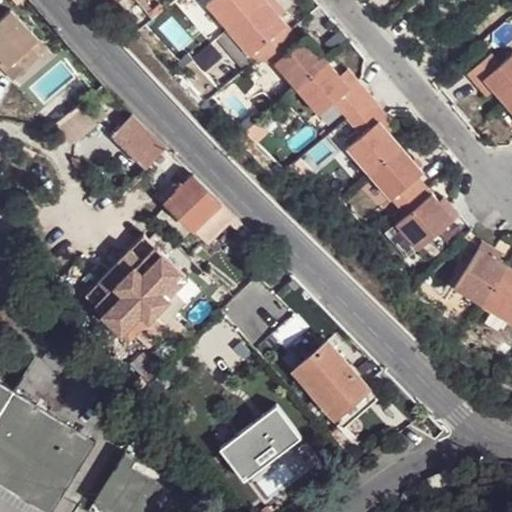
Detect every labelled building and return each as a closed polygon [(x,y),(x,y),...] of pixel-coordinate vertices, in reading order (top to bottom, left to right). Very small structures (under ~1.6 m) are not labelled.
[(228,32),(265,0),(215,0),(207,8),(228,32)] [(249,58),(285,27),(279,20),(273,13),(278,8),(271,0),(265,0),(228,32),(249,58)] [(273,13),(279,20),(285,15),(278,8),(273,13)] [(10,11),(0,19),(0,59),(8,68),(4,72),(13,82),(47,51),(10,11)] [(267,53),(290,32),(285,27),(249,58),(254,63),(267,53)] [(298,89),(328,64),(305,37),(298,42),(290,32),(267,53),(298,89)] [(218,60),(208,48),(193,61),(203,73),(218,60)] [(497,92),(508,105),(511,101),(511,57),(503,65),(494,54),(469,76),(478,87),(486,80),(497,92)] [(8,68),(0,59),(0,67),(4,72),(8,68)] [(369,93),(360,83),(350,90),(340,78),(328,64),(298,89),(320,114),(322,113),(335,101),(345,113),(369,93)] [(350,90),(360,83),(349,70),(340,78),(350,90)] [(486,80),(478,87),(488,99),(497,92),(486,80)] [(351,119),(374,99),(369,93),(345,113),(351,119)] [(88,107),(84,103),(58,126),(73,143),(109,112),(98,98),(88,107)] [(379,105),(374,99),(351,119),(356,125),(379,105)] [(335,101),(322,113),(332,125),(345,113),(335,101)] [(370,175),(402,147),(390,134),(380,123),(388,116),(379,105),(356,125),(363,134),(347,148),(370,175)] [(170,149),(137,116),(117,135),(151,168),(170,149)] [(380,123),(390,134),(398,128),(388,116),(380,123)] [(402,212),(430,189),(418,177),(423,172),(402,147),(370,175),(402,212)] [(222,201),(194,172),(165,200),(205,241),(234,213),(222,201)] [(407,218),(433,194),(430,189),(402,212),(407,218)] [(461,216),(451,204),(446,209),(441,203),(433,194),(407,218),(398,225),(420,251),(461,216)] [(446,209),(451,204),(446,198),(441,203),(446,209)] [(155,243),(144,233),(86,292),(97,303),(155,243)] [(497,249),(482,241),(455,289),(484,306),(507,265),(500,260),(493,256),(497,249)] [(189,276),(155,243),(97,303),(131,336),(154,312),(176,290),(189,276)] [(493,256),(500,260),(504,253),(497,249),(493,256)] [(511,267),(507,265),(484,306),(511,324),(511,323),(511,267)] [(176,290),(154,312),(165,323),(187,301),(176,290)] [(251,330),(231,302),(219,312),(239,339),(251,330)] [(170,333),(154,349),(165,361),(182,344),(170,333)] [(372,385),(331,337),(298,366),(339,412),(372,385)] [(161,367),(143,349),(130,362),(148,380),(161,367)] [(0,412),(14,390),(0,381),(0,412)] [(381,394),(372,385),(339,412),(349,424),(381,394)] [(0,443),(29,399),(14,390),(0,412),(0,482),(26,499),(37,481),(0,456),(0,443)] [(0,456),(37,481),(26,499),(47,511),(54,511),(98,443),(29,399),(0,443),(0,456)] [(302,434),(276,402),(221,447),(246,478),(302,434)] [(149,511),(170,480),(128,453),(96,502),(112,511),(149,511)] [(449,470),(430,479),(439,495),(456,488),(449,470)]
